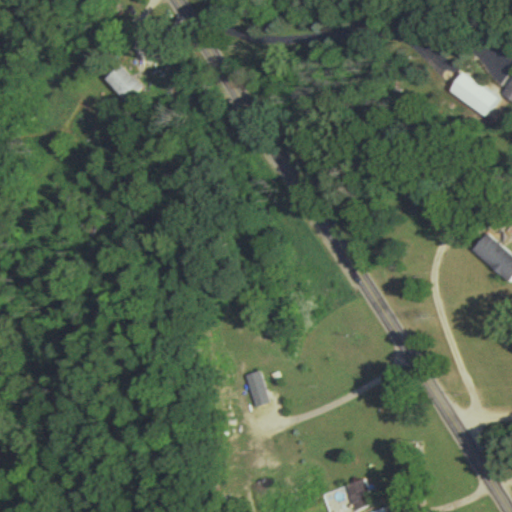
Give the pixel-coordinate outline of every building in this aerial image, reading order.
[(144,89),(122,68),(106,84),(128,105),(144,89)] [(488,120),(500,100),(462,77),(450,97),(488,120)] [(113,222),(94,216),(88,234),(107,240),(113,222)] [(506,288),(511,282),(511,260),(489,237),(472,253),(506,288)] [(273,363),(284,360),(278,343),(267,346),(273,363)] [(248,377),(248,405),(262,405),(262,377),(248,377)] [(225,461),(235,468),(244,457),(233,449),(225,461)] [(346,489),(352,511),(363,511),(372,510),(365,484),(346,489)]
